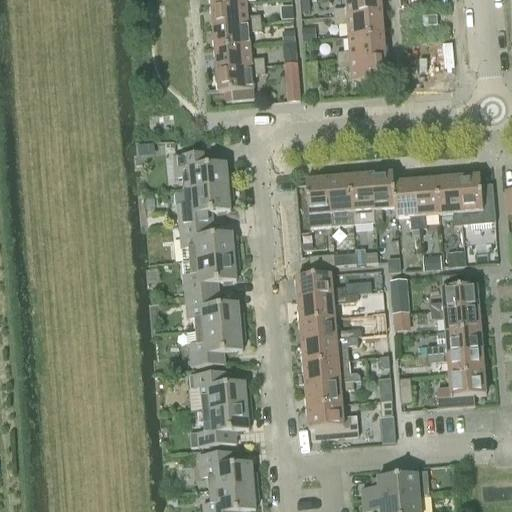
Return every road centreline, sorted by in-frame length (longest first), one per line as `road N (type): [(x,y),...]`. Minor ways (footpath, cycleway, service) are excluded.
road 1 (residential): [(252,138),(282,470)]
road 2 (residential): [(252,138),(490,116)]
road 3 (residential): [(328,465),(491,451)]
